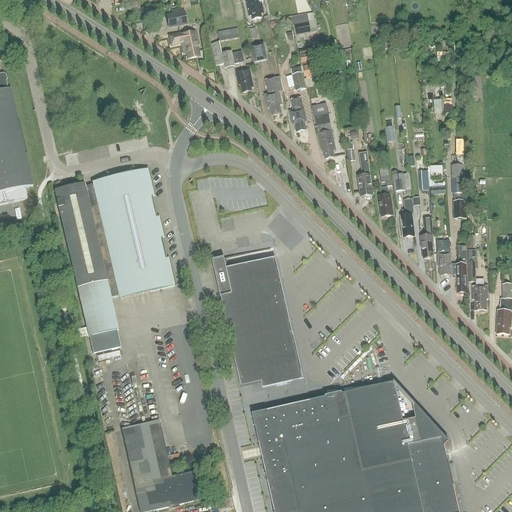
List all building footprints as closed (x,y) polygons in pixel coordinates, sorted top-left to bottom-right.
[(113,0),(115,6),(127,3),(129,15),(137,13),(135,3),(133,3),(133,1),(132,2),(131,0),(113,0)] [(246,0),(245,0),(248,17),(251,17),(252,21),(262,19),(261,15),(263,14),(261,2),(263,2),(262,0),(246,0)] [(296,35),(296,36),(310,33),(311,37),(317,36),(315,21),(313,13),(307,14),(307,15),(299,17),(301,25),(295,26),(296,35)] [(169,28),(187,24),(185,14),(167,18),(169,28)] [(238,38),(237,29),(217,33),(219,42),(238,38)] [(325,48),(336,46),(334,30),(323,31),(325,48)] [(198,45),(195,33),(180,36),(180,34),(179,34),(181,44),(183,55),(186,54),(187,59),(195,57),(194,53),(198,52),(196,45),(198,45)] [(181,44),(179,34),(169,36),(171,46),(181,44)] [(241,52),(232,54),(232,52),(221,54),(219,43),(212,44),(216,67),(224,65),(225,70),(235,68),(234,65),(243,63),(241,52)] [(254,64),(267,61),(264,44),(250,47),(254,64)] [(319,47),(299,51),(302,63),(321,59),(319,47)] [(320,77),(317,65),(304,67),(306,79),(320,77)] [(295,93),(306,90),(301,68),(290,71),(295,93)] [(251,88),(253,88),(250,70),(236,72),(239,87),(241,86),(243,94),(252,92),(251,88)] [(0,205),(27,200),(24,189),(33,187),(25,155),(27,154),(20,121),(18,122),(10,89),(7,90),(5,81),(6,81),(5,76),(2,77),(2,74),(0,74),(0,205)] [(280,107),(283,107),(280,93),(283,92),(280,78),(265,81),(268,95),(265,96),(267,106),(270,106),(272,117),(282,115),(280,107)] [(305,123),(307,123),(305,109),(304,110),(301,98),(291,100),(294,112),(290,113),(292,123),(295,123),(297,134),(307,132),(305,123)] [(327,115),(315,117),(317,127),(316,127),(321,153),(323,152),(325,160),(334,159),(333,152),(335,151),(330,125),(329,125),(327,115)] [(393,127),(384,129),(386,141),(394,140),(393,127)] [(452,195),(465,195),(463,141),(455,141),(456,157),(457,157),(457,166),(451,167),(452,195)] [(362,177),(357,178),(360,198),(365,198),(367,199),(370,198),(371,197),(373,197),(370,176),(367,153),(359,155),(361,170),(362,177)] [(433,166),(433,176),(445,175),(445,165),(433,166)] [(392,182),(391,182),(389,169),(379,170),(381,184),(385,183),(386,188),(392,187),(392,182)] [(54,191),(76,288),(87,336),(88,336),(93,354),(120,348),(116,329),(117,329),(110,297),(119,295),(120,298),(171,286),(144,170),(93,182),(94,185),(84,187),(84,184),(54,191)] [(391,177),(394,193),(410,191),(408,175),(398,176),(397,172),(390,173),(391,177)] [(391,196),(389,196),(387,189),(380,190),(381,197),(379,198),(382,218),(394,217),(391,196)] [(401,216),(404,239),(415,237),(412,216),(414,215),(412,200),(404,201),(405,212),(403,212),(403,216),(401,216)] [(453,202),(453,221),(466,220),(466,202),(453,202)] [(426,237),(421,237),(422,249),(423,249),(424,260),(434,259),(433,248),(434,248),(433,236),(432,236),(431,224),(431,219),(424,220),(425,224),(426,237)] [(439,277),(444,277),(445,278),(449,278),(450,276),(451,276),(450,254),(449,242),(442,242),(442,255),(437,255),(438,268),(439,268),(439,277)] [(457,265),(457,271),(457,294),(460,294),(461,296),(464,295),(465,294),(467,294),(467,286),(468,286),(467,271),(467,247),(458,247),(459,265),(457,265)] [(270,249),(212,262),(240,388),(261,383),(261,386),(262,386),(262,385),(290,379),(289,373),(287,366),(299,364),(293,337),(293,334),(292,334),(275,259),(226,270),(224,260),(270,249)] [(488,287),(484,287),(484,280),(476,280),(475,270),(477,270),(477,263),(468,263),(469,284),(476,284),(476,287),(473,287),(474,301),(475,301),(475,312),(481,312),(482,313),(485,313),(485,312),(487,312),(487,301),(488,301),(488,287)] [(500,313),(499,313),(498,313),(497,335),(510,335),(510,329),(511,329),(511,313),(511,312),(511,299),(511,300),(511,285),(501,285),(502,300),(501,300),(500,313)] [(79,338),(87,336),(85,329),(77,330),(79,338)] [(394,384),(393,385),(343,396),(361,474),(418,461),(445,454),(444,447),(448,443),(412,404),(421,444),(409,447),(395,385),(394,384)] [(309,511),(303,487),(361,474),(343,396),(339,397),(339,394),(325,397),(325,400),(252,416),(266,478),(288,473),(297,511),(309,511)] [(158,421),(121,430),(139,511),(148,511),(205,499),(199,472),(171,478),(158,421)] [(361,474),(303,487),(309,511),(445,511),(458,509),(453,487),(454,487),(448,461),(447,461),(445,454),(418,461),(361,474)] [(297,511),(288,473),(266,478),(274,511),(297,511)]
